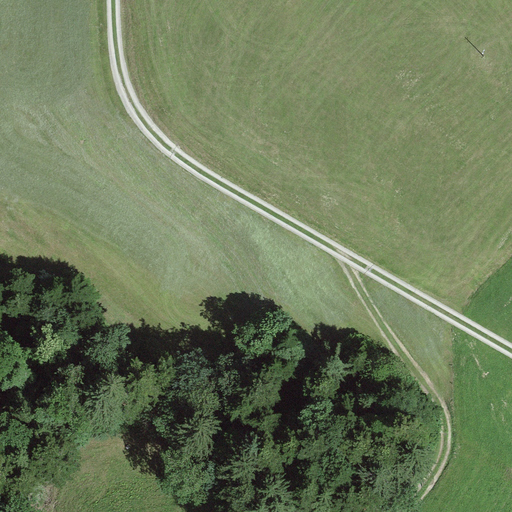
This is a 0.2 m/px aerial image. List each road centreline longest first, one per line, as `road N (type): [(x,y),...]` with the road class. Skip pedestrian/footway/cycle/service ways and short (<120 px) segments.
road 1 (track): [(511,352),(178,158),(123,69),(117,0)]
road 2 (track): [(402,511),(414,503),(490,336)]
